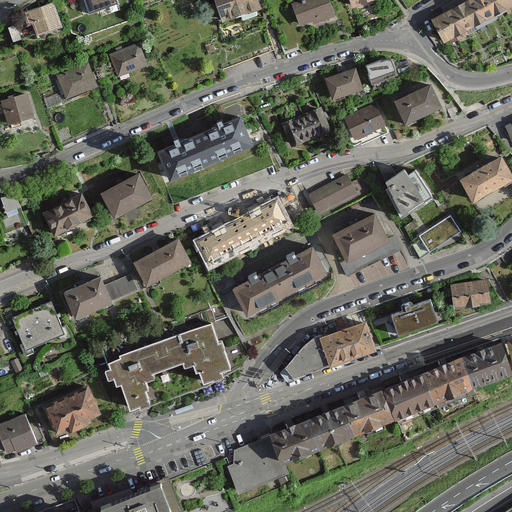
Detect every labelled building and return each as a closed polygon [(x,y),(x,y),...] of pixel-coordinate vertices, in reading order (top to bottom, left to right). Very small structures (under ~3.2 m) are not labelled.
[(110,6),(107,0),(81,0),(88,15),(110,6)] [(255,0),(215,0),(224,24),(260,11),(255,0)] [(326,0),(304,0),(290,5),(298,26),(311,22),(314,28),(334,21),(326,0)] [(511,0),(457,0),(428,15),(442,43),(511,6),(511,0)] [(51,2),(25,12),(35,35),(60,25),(51,2)] [(19,22),(10,25),(14,39),(23,37),(19,22)] [(216,47),(223,68),(274,50),(267,30),(216,47)] [(139,44),(110,56),(119,78),(148,65),(139,44)] [(362,66),(369,87),(397,78),(390,57),(362,66)] [(89,61),(54,75),(64,100),(99,86),(89,61)] [(326,79),(334,102),(363,92),(355,69),(326,79)] [(396,102),(407,126),(443,110),(432,86),(396,102)] [(33,117),(25,93),(0,101),(8,125),(33,117)] [(356,146),(388,133),(376,104),(344,118),(356,146)] [(291,146),(330,129),(320,107),(281,124),(291,146)] [(161,152),(173,181),(253,149),(241,120),(180,145),(161,152)] [(456,177),(472,203),(511,180),(511,171),(500,151),(456,177)] [(409,166),(379,186),(400,217),(430,197),(409,166)] [(100,195),(112,219),(151,199),(139,175),(100,195)] [(308,196),(317,213),(358,192),(349,175),(308,196)] [(80,190),(38,211),(51,236),(93,215),(80,190)] [(16,198),(1,205),(6,217),(22,211),(16,198)] [(209,263),(288,220),(276,199),(198,241),(209,263)] [(331,235),(344,261),(387,240),(374,213),(331,235)] [(451,216),(422,235),(430,250),(437,246),(439,249),(461,240),(457,234),(462,231),(451,216)] [(174,237),(130,262),(143,286),(188,262),(174,237)] [(326,274),(313,249),(234,290),(247,315),(326,274)] [(99,275),(59,292),(70,318),(136,290),(130,275),(104,286),(99,275)] [(485,278),(448,283),(452,310),(489,304),(485,278)] [(49,297),(11,314),(25,346),(63,329),(49,297)] [(404,307),(374,320),(385,344),(441,323),(430,297),(414,303),(410,297),(401,301),(404,307)] [(364,319),(313,335),(326,365),(374,349),(364,319)] [(229,367),(214,321),(99,359),(101,366),(95,368),(98,378),(103,377),(105,382),(113,380),(122,409),(142,403),(137,389),(143,387),(140,379),(148,377),(146,369),(175,359),(177,366),(184,363),(187,371),(193,369),(198,383),(220,376),(218,370),(229,367)] [(313,335),(283,365),(292,378),(326,365),(313,335)] [(500,341),(458,356),(469,387),(510,369),(500,341)] [(458,356),(417,370),(429,402),(469,387),(458,356)] [(417,370),(377,387),(389,417),(429,402),(417,370)] [(87,380),(40,400),(53,432),(100,413),(87,380)] [(377,387),(336,403),(348,434),(389,417),(377,387)] [(302,416),(315,447),(348,434),(336,403),(302,416)] [(28,412),(0,422),(0,429),(8,451),(17,448),(18,451),(40,443),(28,412)] [(302,416),(268,431),(269,435),(280,461),(315,447),(302,416)] [(238,491),(289,470),(280,461),(269,435),(235,448),(232,462),(227,464),(238,491)] [(131,486),(97,499),(101,511),(179,511),(165,473),(131,486)]
